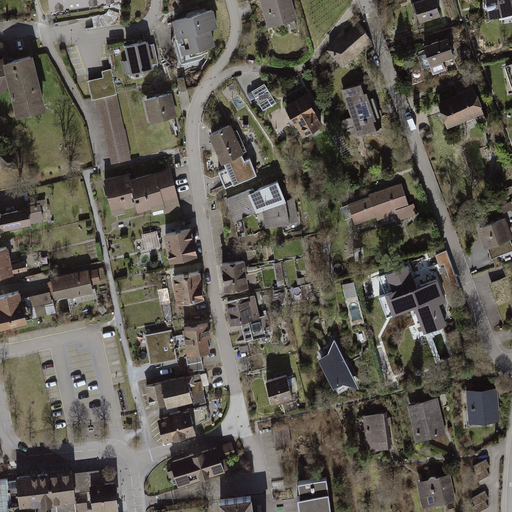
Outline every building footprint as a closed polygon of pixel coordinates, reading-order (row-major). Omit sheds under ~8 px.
[(52,0),(54,11),(119,0),(52,0)] [(296,20),(291,0),(263,0),(270,26),(296,20)] [(438,0),(426,0),(415,3),(420,24),(444,18),(438,0)] [(511,0),(488,0),(492,20),(511,16),(511,0)] [(216,10),(175,21),(183,53),(218,43),(214,29),(220,27),(216,10)] [(359,26),(332,51),(346,67),(374,42),(359,26)] [(421,55),(426,68),(458,56),(451,38),(428,46),(430,52),(421,55)] [(123,61),(126,75),(155,69),(150,42),(128,47),(130,59),(123,61)] [(0,59),(0,89),(13,87),(19,117),(49,110),(37,57),(23,60),(9,63),(8,58),(0,59)] [(100,99),(113,164),(133,160),(114,69),(104,71),(105,78),(90,81),(94,100),(100,99)] [(186,77),(178,79),(181,93),(188,92),(186,77)] [(264,111),(278,103),(267,83),(254,91),(264,111)] [(381,127),(366,84),(341,92),(357,136),(381,127)] [(478,87),(442,100),(451,125),(487,112),(478,87)] [(174,94),(147,99),(152,123),(179,118),(174,94)] [(308,94),(287,106),(305,138),(326,126),(308,94)] [(230,126),(209,135),(223,166),(217,169),(225,186),(256,173),(250,159),(244,161),(240,153),(246,150),(238,130),(233,132),(230,126)] [(1,166),(21,166),(21,152),(1,153),(1,166)] [(133,174),(105,180),(113,217),(127,214),(126,211),(139,208),(140,214),(165,209),(166,216),(183,213),(173,170),(134,179),(133,174)] [(245,194),(230,200),(237,220),(246,218),(248,230),(300,222),(296,199),(289,201),(279,180),(265,186),(245,194)] [(409,204),(402,184),(351,201),(359,225),(397,213),(400,221),(418,215),(414,202),(409,204)] [(1,207),(0,206),(0,233),(35,225),(31,209),(3,215),(1,207)] [(511,231),(507,217),(480,227),(491,259),(511,252),(511,231)] [(194,230),(166,236),(173,265),(200,259),(194,230)] [(11,249),(0,250),(0,277),(30,271),(28,264),(15,267),(11,249)] [(247,260),(222,263),(226,289),(251,286),(247,260)] [(417,287),(410,267),(390,273),(396,292),(382,296),(388,315),(419,305),(427,330),(442,325),(444,333),(457,329),(441,279),(417,287)] [(99,269),(55,279),(59,297),(96,289),(95,284),(102,283),(99,269)] [(205,273),(175,277),(178,302),(208,299),(205,273)] [(358,281),(345,284),(349,299),(362,296),(358,281)] [(24,292),(0,297),(0,316),(2,327),(30,321),(24,292)] [(31,297),(36,317),(58,313),(54,292),(31,297)] [(255,295),(227,301),(232,322),(242,320),(246,339),(266,335),(265,330),(271,329),(268,314),(259,316),(255,295)] [(197,324),(184,327),(185,335),(173,337),(172,329),(144,334),(150,365),(158,364),(179,360),(177,348),(186,346),(187,351),(212,346),(207,322),(197,324)] [(359,387),(335,338),(333,343),(330,352),(319,358),(334,388),(349,383),(355,386),(359,387)] [(265,351),(250,353),(251,368),(266,366),(265,351)] [(289,373),(268,379),(274,403),(295,398),(289,373)] [(153,413),(208,401),(202,375),(147,387),(153,413)] [(499,386),(468,388),(471,423),(502,421),(499,386)] [(439,396),(409,403),(418,441),(448,434),(439,396)] [(191,409),(161,417),(168,443),(198,435),(191,409)] [(387,410),(365,413),(369,449),(391,447),(387,410)] [(288,424),(274,427),(278,445),(292,442),(288,424)] [(232,440),(171,461),(180,486),(197,481),(241,465),(232,440)] [(488,459),(479,465),(476,466),(479,473),(476,475),(479,481),(492,474),(488,468),(492,466),(488,459)] [(0,477),(0,511),(9,511),(9,507),(57,503),(57,511),(77,511),(76,500),(79,500),(78,491),(76,473),(76,470),(66,471),(17,476),(0,477)] [(103,482),(101,470),(76,473),(78,491),(93,490),(95,511),(103,511),(122,510),(118,480),(103,482)] [(452,472),(418,480),(424,506),(457,499),(452,472)] [(332,511),(328,477),(299,481),(303,511),(332,511)] [(486,492),(477,498),(474,499),(478,506),(474,508),(476,511),(481,511),(490,507),(486,501),(490,499),(486,492)] [(259,511),(257,496),(224,501),(225,511),(259,511)] [(79,511),(90,510),(88,501),(78,503),(79,511)]
